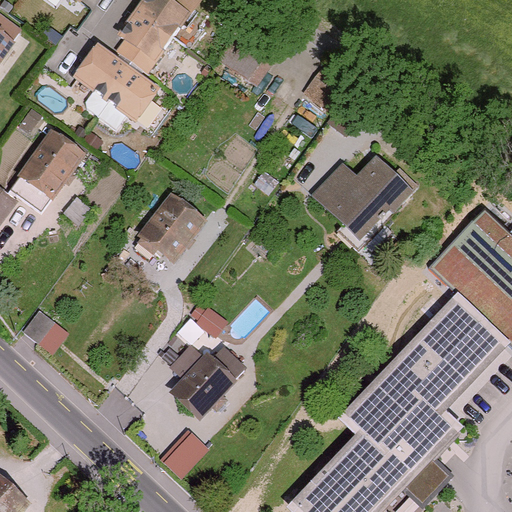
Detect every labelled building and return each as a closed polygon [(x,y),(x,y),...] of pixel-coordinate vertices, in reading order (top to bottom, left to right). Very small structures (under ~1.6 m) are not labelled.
[(144,0),(135,14),(169,39),(197,0),(144,0)] [(128,69),(136,75),(141,69),(145,72),(169,39),(135,14),(119,36),(127,41),(118,52),(122,55),(117,61),(128,69)] [(0,57),(10,44),(8,42),(18,29),(0,15),(0,57)] [(248,23),(221,61),(254,84),(280,47),(248,23)] [(105,100),(128,69),(117,61),(97,46),(74,77),(105,100)] [(330,62),(307,93),(334,112),(356,81),(330,62)] [(128,69),(105,100),(133,120),(156,89),(136,75),(128,69)] [(82,155),(49,133),(19,177),(52,199),(82,155)] [(346,170),(317,199),(364,245),(413,195),(381,163),(360,184),(346,170)] [(0,225),(17,203),(0,190),(0,225)] [(172,197),(141,238),(175,264),(206,223),(172,197)] [(511,229),(509,233),(485,211),(431,268),(511,344),(511,229)] [(357,437),(288,510),(289,511),(381,511),(459,430),(442,414),(507,345),(457,297),(340,421),(357,437)] [(199,319),(220,337),(232,324),(210,306),(199,319)] [(24,333),(38,345),(54,325),(39,314),(24,333)] [(207,357),(172,393),(199,420),(246,372),(223,349),(211,361),(207,357)] [(0,511),(20,511),(26,506),(0,481),(0,511)]
